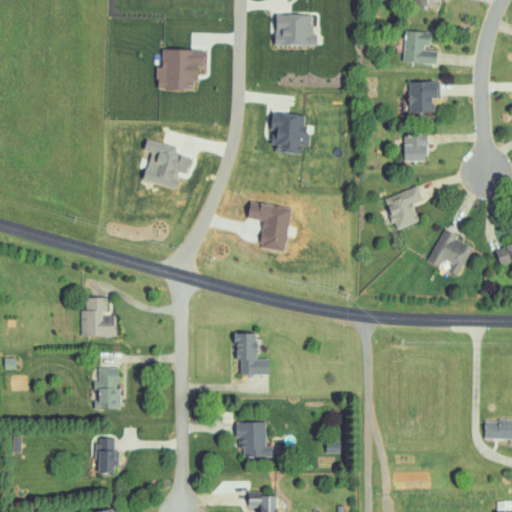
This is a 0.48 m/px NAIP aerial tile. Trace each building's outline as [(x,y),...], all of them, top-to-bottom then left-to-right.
[(314,14),(276,13),(275,44),(313,45),(314,14)] [(432,31),(405,30),(404,62),(437,63),(437,50),(425,50),(425,43),(431,43),(432,31)] [(204,49),(162,48),(162,66),(156,66),(156,88),(195,89),(196,67),(204,67),(204,49)] [(409,112),(433,112),(433,98),(438,98),(438,81),(409,81),(409,112)] [(301,153),(302,145),(308,145),(309,126),(304,126),(305,114),(271,113),(271,130),(275,130),(274,152),(301,153)] [(403,136),(404,161),(426,161),(425,131),(411,131),(412,136),(403,136)] [(419,222),(413,202),(422,199),(418,186),(385,197),(395,229),(419,222)] [(428,261),(440,267),(443,259),(451,263),(447,271),(458,276),(473,245),(443,230),(428,261)] [(511,263),(511,244),(495,251),(502,268),(511,263)] [(106,297),(85,297),(85,309),(80,310),(81,336),(116,336),(115,314),(107,314),(106,297)] [(240,374),(268,375),(269,359),(256,358),(257,333),(235,333),(234,361),(241,361),(240,374)] [(120,367),(98,367),(98,381),(93,381),(93,408),(119,408),(120,367)] [(511,419),(485,419),(485,438),(511,438),(511,419)] [(238,422),(239,458),(273,457),(272,446),(266,446),(265,421),(238,422)] [(113,438),(96,438),(96,459),(98,459),(98,473),(117,473),(117,450),(113,450),(113,438)] [(276,511),(277,495),(248,494),(248,507),(258,507),(257,511),(276,511)] [(511,511),(511,500),(496,501),(496,511),(511,511)]
